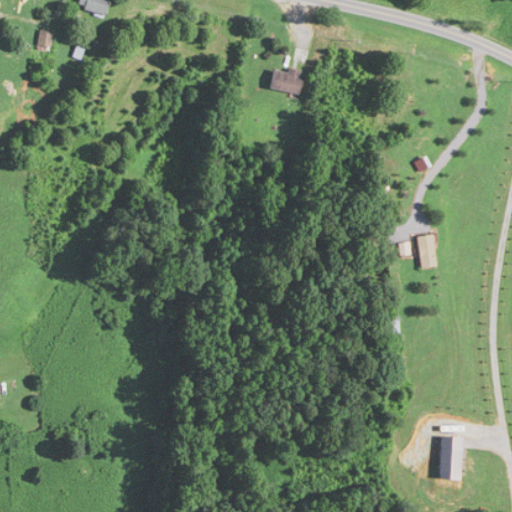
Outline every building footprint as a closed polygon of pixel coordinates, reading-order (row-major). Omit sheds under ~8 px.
[(79,0),(82,14),(108,10),(106,0),(79,0)] [(49,47),(50,35),(40,34),(39,46),(49,47)] [(304,74),(274,68),(270,88),(300,94),(304,74)] [(419,235),(420,268),(435,267),(434,235),(419,235)] [(386,320),(386,337),(399,337),(399,320),(386,320)]
